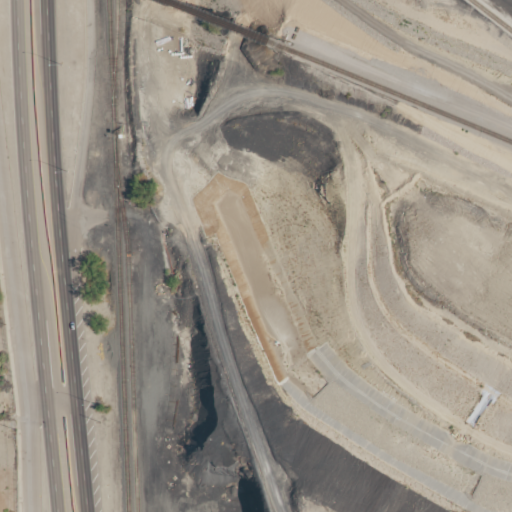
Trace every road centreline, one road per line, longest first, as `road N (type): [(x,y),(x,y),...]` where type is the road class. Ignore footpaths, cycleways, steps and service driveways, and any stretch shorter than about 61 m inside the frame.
road 1 (primary): [(16,0),(59,511)]
road 2 (primary): [(90,511),(47,0)]
road 3 (residential): [(33,511),(30,396),(0,136)]
road 4 (residential): [(65,256),(84,155),(91,0)]
